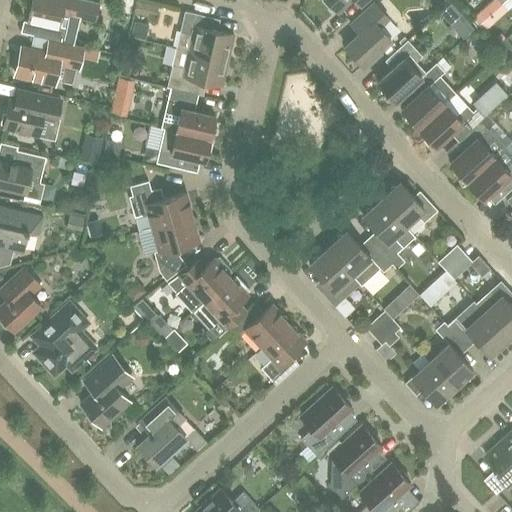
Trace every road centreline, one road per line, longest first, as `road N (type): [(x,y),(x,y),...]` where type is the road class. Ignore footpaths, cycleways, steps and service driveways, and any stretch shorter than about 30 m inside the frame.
road 1 (residential): [(275,268),(240,228),(233,202),(269,31)]
road 2 (residential): [(155,511),(341,344)]
road 3 (residential): [(151,511),(128,502),(0,361)]
road 4 (residential): [(400,151),(286,20),(269,31)]
road 5 (residential): [(400,151),(275,268)]
road 6 (residential): [(511,269),(400,151)]
road 7 (residential): [(439,437),(341,344)]
